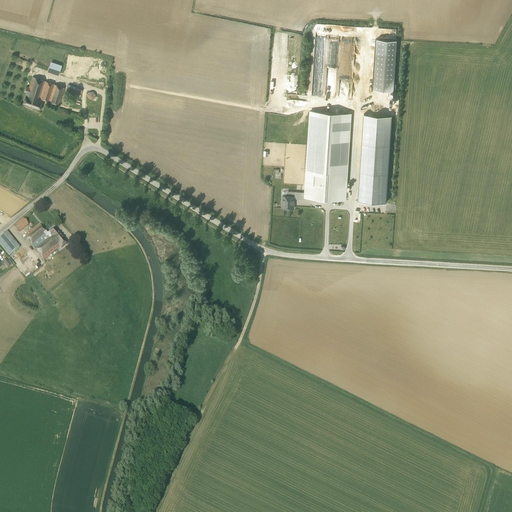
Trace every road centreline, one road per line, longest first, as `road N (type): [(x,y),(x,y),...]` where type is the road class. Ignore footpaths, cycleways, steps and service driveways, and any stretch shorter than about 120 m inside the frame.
road 1 (unclassified): [(511,269),(276,253),(99,148),(84,149),(70,168)]
road 2 (track): [(191,434),(252,306),(264,250)]
